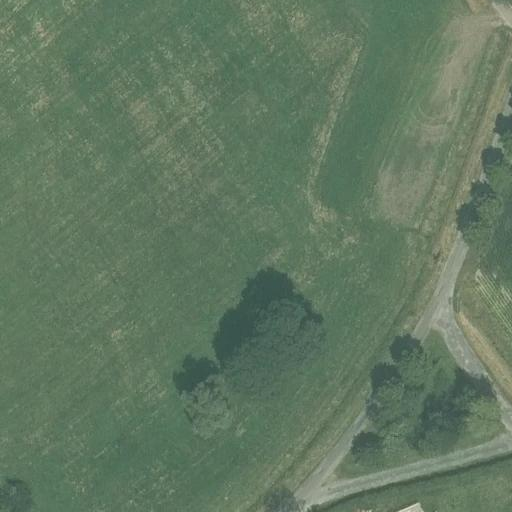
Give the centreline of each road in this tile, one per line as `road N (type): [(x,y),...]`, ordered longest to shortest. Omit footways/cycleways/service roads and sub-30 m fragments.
road 1 (residential): [(511,68),(438,309),(300,504)]
road 2 (residential): [(511,444),(300,504)]
